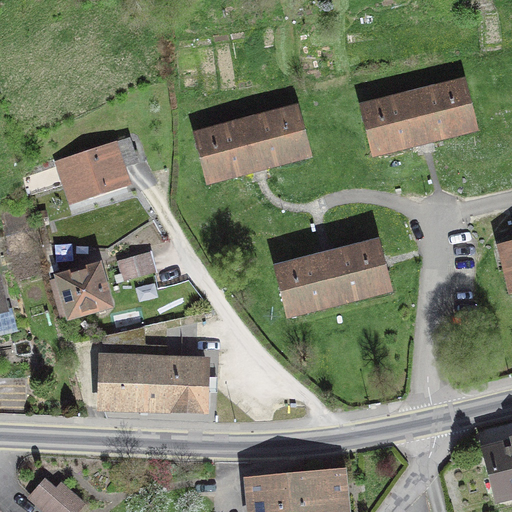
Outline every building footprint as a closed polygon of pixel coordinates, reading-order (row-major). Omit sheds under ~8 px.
[(374,154),(475,128),(464,82),(362,108),(374,154)] [(309,155),(297,109),(195,136),(208,182),(309,155)] [(71,202),(127,184),(122,167),(136,162),(128,139),(58,163),(71,202)] [(3,218),(7,233),(33,227),(30,212),(3,218)] [(158,237),(131,244),(138,269),(165,262),(158,237)] [(378,243),(276,268),(288,314),(389,289),(378,243)] [(511,244),(502,247),(511,288),(511,244)] [(50,281),(60,317),(108,304),(98,268),(50,281)] [(104,336),(102,408),(204,412),(204,410),(209,410),(210,361),(166,360),(166,346),(144,345),(144,327),(104,336)] [(511,443),(486,450),(498,497),(511,493),(511,443)] [(344,511),(341,473),(249,481),(252,511),(344,511)] [(43,481),(30,496),(48,511),(77,511),(84,505),(61,485),(55,491),(43,481)]
